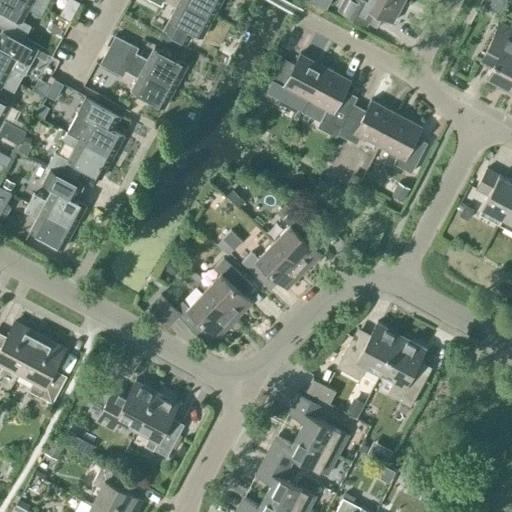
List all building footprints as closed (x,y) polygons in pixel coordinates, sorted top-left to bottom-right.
[(0,0),(0,26),(2,27),(23,39),(30,25),(21,20),(28,8),(40,15),(45,6),(33,0),(0,0)] [(209,21),(212,14),(185,0),(151,0),(161,5),(163,0),(176,7),(169,19),(174,21),(168,32),(187,42),(193,31),(202,36),(210,22),(209,21)] [(185,0),(212,14),(216,7),(217,8),(221,0),(185,0)] [(373,11),(393,22),(404,0),(341,0),(337,9),(366,24),(368,22),(373,11)] [(498,88),(506,92),(511,80),(511,51),(511,50),(511,28),(501,22),(489,45),(500,51),(487,76),(501,83),(498,88)] [(0,72),(19,82),(29,63),(30,63),(35,55),(45,61),(49,53),(23,39),(2,27),(0,31),(0,72)] [(115,35),(108,48),(176,86),(180,79),(179,78),(187,64),(154,47),(148,59),(135,52),(138,47),(115,35)] [(173,93),(176,86),(108,48),(100,63),(123,75),(125,70),(138,77),(131,89),(164,106),(172,92),(173,93)] [(290,89),(308,98),(325,66),(300,52),(290,72),(279,66),(268,88),(285,97),(290,89)] [(351,79),(325,66),(308,98),(327,108),(317,127),(336,137),(338,134),(338,133),(349,112),(353,105),(341,99),(351,79)] [(14,91),(19,82),(0,72),(0,117),(3,119),(11,105),(0,99),(0,86),(1,85),(14,91)] [(72,122),(67,131),(111,155),(115,148),(116,149),(124,135),(105,125),(112,112),(85,97),(78,110),(91,117),(84,129),(72,122)] [(361,118),(349,112),(338,133),(338,134),(357,143),(361,135),(379,145),(396,112),(371,99),(361,118)] [(57,130),(64,118),(48,108),(41,120),(57,130)] [(422,126),(396,112),(379,145),(398,154),(394,163),(411,172),(422,151),(412,145),(422,126)] [(3,119),(0,117),(0,133),(19,143),(25,131),(3,119)] [(111,155),(67,131),(62,141),(74,147),(68,159),(54,152),(47,166),(50,168),(75,181),(83,167),(101,177),(108,163),(107,162),(111,155)] [(478,212),(498,223),(511,197),(511,175),(510,180),(486,167),(475,187),(488,194),(478,212)] [(68,195),(75,181),(50,168),(43,182),(53,188),(46,200),(34,193),(29,202),(73,226),(77,219),(78,219),(86,205),(68,195)] [(0,212),(11,192),(0,186),(0,212)] [(511,197),(498,223),(511,230),(511,197)] [(69,233),(73,226),(29,202),(24,211),(37,218),(30,230),(63,247),(70,233),(69,233)] [(289,225),(274,241),(304,270),(320,253),(312,245),(321,236),(293,208),(283,218),(289,225)] [(243,241),(230,228),(221,238),(234,250),(243,241)] [(288,287),(304,270),(274,241),(258,257),(251,251),(241,261),(270,289),(279,279),(288,287)] [(220,273),(204,290),(235,319),(251,302),(243,294),(252,284),(223,257),(214,267),(220,273)] [(218,336),(235,319),(204,290),(189,306),(182,300),(176,307),(161,292),(149,305),(169,324),(178,315),(201,338),(210,328),(218,336)] [(0,370),(5,362),(20,370),(39,334),(14,321),(3,343),(0,341),(0,370)] [(366,367),(380,374),(402,334),(377,321),(367,340),(354,333),(337,366),(360,378),(366,367)] [(64,347),(39,334),(20,370),(36,378),(29,390),(52,402),(66,377),(52,370),(64,347)] [(426,347),(402,334),(380,374),(393,382),(387,393),(410,406),(428,373),(415,366),(426,347)] [(336,390),(312,377),(306,390),(329,402),(336,390)] [(124,420),(137,427),(157,389),(136,378),(124,400),(110,393),(97,418),(119,430),(124,420)] [(179,401),(157,389),(137,427),(150,434),(145,444),(167,456),(180,430),(167,423),(179,401)] [(304,421),(298,432),(337,454),(348,434),(315,416),(321,405),(299,393),(288,413),(304,421)] [(351,402),(347,409),(356,414),(360,407),(351,402)] [(327,473),(337,454),(298,432),(292,444),(276,435),(266,455),(288,467),(294,456),(327,473)] [(283,477),(288,467),(266,455),(256,474),(271,482),(265,494),(299,511),(306,511),(315,495),(283,477)] [(100,486),(91,504),(105,511),(135,511),(142,500),(126,491),(132,481),(102,464),(92,482),(100,486)] [(299,511),(265,494),(259,505),(244,497),(235,511),(299,511)] [(371,511),(343,497),(334,511),(371,511)]
